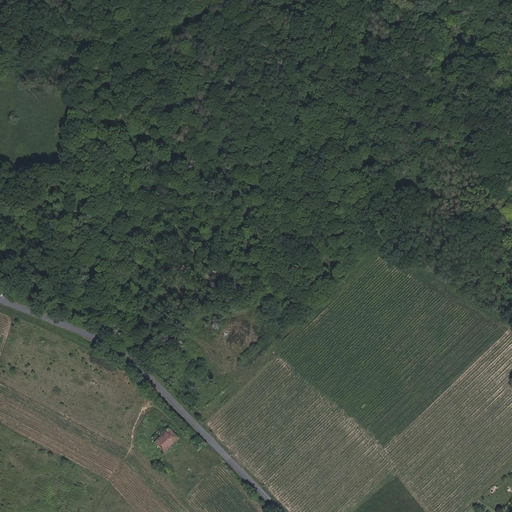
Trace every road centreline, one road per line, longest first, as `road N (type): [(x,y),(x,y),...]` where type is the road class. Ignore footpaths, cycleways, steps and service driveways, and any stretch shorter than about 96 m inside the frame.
road 1 (unclassified): [(281,511),(115,345),(0,300)]
road 2 (track): [(290,176),(414,150),(452,149),(511,170)]
road 3 (track): [(489,164),(478,0)]
road 4 (track): [(358,165),(366,103),(391,64),(395,15)]
road 5 (track): [(164,390),(143,413),(94,511)]
road 6 (track): [(459,0),(402,16),(329,0)]
